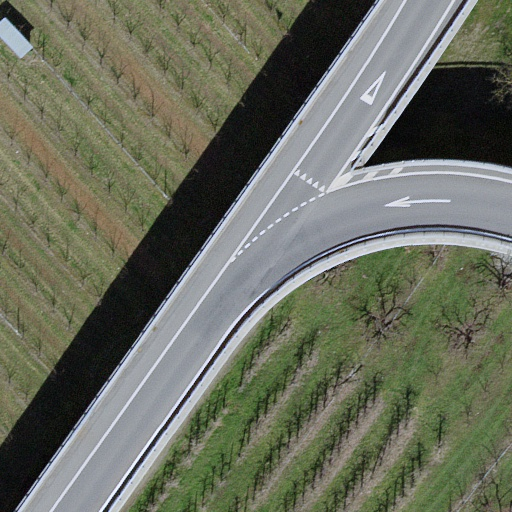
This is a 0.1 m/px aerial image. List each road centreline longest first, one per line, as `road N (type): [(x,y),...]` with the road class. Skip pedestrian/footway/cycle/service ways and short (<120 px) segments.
road 1 (motorway): [(431,0),(249,265)]
road 2 (motorway): [(249,265),(74,511)]
road 3 (motorway): [(511,212),(444,203),(361,216),(249,265)]
